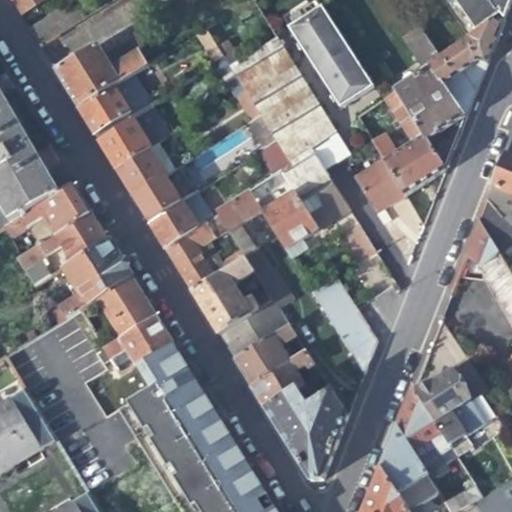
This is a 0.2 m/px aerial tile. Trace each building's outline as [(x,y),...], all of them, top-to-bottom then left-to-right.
[(50,0),(12,0),(23,17),(50,0)] [(81,0),(79,0),(31,30),(43,50),(93,17),(81,0)] [(511,0),(454,0),(479,34),(501,19),(507,21),(511,7),(511,0)] [(324,9),(291,31),(342,111),(358,101),(375,90),(324,9)] [(443,60),(431,69),(467,122),(479,91),(507,21),(501,19),(479,34),(443,60)] [(418,70),(422,76),(430,69),(431,69),(443,60),(425,32),(422,28),(406,38),(424,67),(418,70)] [(199,37),(215,64),(224,59),(218,50),(207,32),(199,37)] [(278,41),(242,63),(231,70),(245,93),(261,119),(276,143),(292,168),(312,154),(312,152),(323,145),(336,135),(278,41)] [(229,44),(218,50),(224,59),(231,70),(242,63),(229,44)] [(98,46),(57,72),(65,85),(81,112),(116,90),(126,84),(134,78),(149,69),(140,53),(113,69),(98,46)] [(215,64),(237,98),(245,93),(231,70),(224,59),(215,64)] [(422,76),(396,95),(446,172),(446,174),(458,145),(467,122),(431,69),(430,69),(422,76)] [(126,84),(116,90),(81,112),(89,123),(98,139),(132,117),(133,116),(142,111),(151,105),(134,78),(126,84)] [(0,199),(15,225),(62,196),(20,124),(0,90),(0,199)] [(236,99),(252,125),(261,119),(245,93),(237,98),(236,99)] [(399,155),(388,137),(375,145),(386,164),(406,197),(428,183),(446,172),(396,95),(388,101),(416,145),(399,155)] [(215,112),(209,103),(198,111),(203,119),(215,112)] [(142,111),(133,116),(132,117),(152,151),(160,146),(162,145),(142,111)] [(360,119),(375,145),(388,137),(383,128),(377,132),(366,115),(360,119)] [(108,155),(118,172),(150,152),(152,151),(132,117),(98,139),(108,155)] [(265,151),(268,148),(276,143),(261,119),(252,125),(249,127),(265,151)] [(268,148),(284,173),(292,168),(276,143),(268,148)] [(176,173),(160,146),(152,151),(150,152),(167,179),(176,173)] [(126,184),(136,199),(167,179),(150,152),(118,172),(126,184)] [(350,213),(329,179),(312,154),(292,168),(284,173),(251,196),(263,215),(264,217),(285,252),(335,222),(350,213)] [(511,159),(506,157),(493,190),(488,203),(511,230),(511,159)] [(396,204),(406,197),(386,164),(357,182),(378,214),(396,204)] [(178,172),(176,173),(167,179),(183,205),(194,198),(178,172)] [(144,212),(152,226),(183,205),(167,179),(136,199),(144,212)] [(46,221),(56,239),(93,216),(81,197),(76,188),(62,196),(15,225),(5,231),(12,242),(46,221)] [(251,222),(263,215),(251,196),(221,217),(231,233),(243,253),(249,262),(257,275),(262,283),(276,305),(278,308),(288,302),(243,228),(251,222)] [(495,250),(511,234),(511,230),(488,203),(480,225),(495,250)] [(192,219),(183,205),(152,226),(158,236),(169,253),(200,231),(192,219)] [(200,214),(192,219),(200,231),(209,226),(200,214)] [(25,272),(50,257),(63,249),(73,266),(110,243),(98,225),(93,216),(56,239),(22,260),(18,262),(25,272)] [(199,252),(211,245),(231,233),(221,217),(209,226),(200,231),(169,253),(180,271),(195,295),(218,281),(199,252)] [(482,283),(483,285),(507,269),(495,250),(480,225),(472,244),(466,260),(483,270),(482,283)] [(14,246),(12,242),(5,231),(0,234),(0,248),(3,247),(6,252),(14,246)] [(52,314),(60,326),(82,312),(99,301),(133,280),(119,258),(110,243),(73,266),(65,271),(81,296),(52,314)] [(226,267),(211,245),(199,252),(218,281),(230,274),(226,267)] [(60,274),(65,271),(73,266),(63,249),(50,257),(60,274)] [(226,263),(226,267),(230,274),(249,262),(243,253),(226,263)] [(236,288),(257,275),(249,262),(230,274),(218,281),(195,295),(221,338),(255,317),(247,305),(239,303),(240,301),(238,296),(234,296),(236,288)] [(511,362),(511,277),(507,269),(483,285),(511,331),(511,356),(509,358),(511,362)] [(99,301),(125,342),(158,321),(144,299),(133,280),(99,301)] [(314,295),(366,376),(375,354),(378,345),(337,280),(314,295)] [(267,302),(271,308),(276,305),(262,283),(254,288),(264,303),(267,302)] [(271,308),(255,317),(221,338),(237,363),(291,328),(278,308),(276,305),(271,308)] [(129,355),(138,370),(174,347),(165,332),(158,321),(125,342),(106,353),(112,364),(129,355)] [(297,338),(291,328),(237,363),(253,389),(291,365),(281,349),(297,338)] [(184,511),(276,511),(200,389),(185,364),(174,347),(138,370),(152,393),(121,412),(133,430),(137,437),(184,511)] [(297,357),(300,360),(307,355),(303,348),(297,351),(297,357)] [(317,369),(307,355),(300,360),(295,363),(291,365),(253,389),(258,396),(267,412),(299,392),(305,388),(297,375),(306,368),(310,373),(317,369)] [(467,366),(452,376),(470,405),(475,402),(485,396),(467,366)] [(453,417),(471,406),(470,405),(452,376),(441,383),(418,397),(457,462),(472,453),(464,440),(466,439),(453,417)] [(314,382),(305,388),(299,392),(302,397),(318,387),(314,382)] [(447,511),(466,511),(481,503),(457,462),(418,397),(414,391),(407,408),(398,431),(420,467),(437,456),(464,497),(446,509),(447,511)] [(26,392),(0,407),(0,478),(58,444),(26,392)] [(310,409),(302,397),(299,392),(267,412),(291,450),(311,483),(324,482),(348,420),(333,395),(310,409)] [(485,428),(471,406),(453,417),(466,439),(485,428)] [(429,481),(420,467),(398,431),(390,451),(382,471),(407,511),(418,511),(423,509),(412,491),(429,481)] [(407,511),(382,471),(367,509),(366,511),(407,511)] [(511,511),(511,484),(481,503),(487,511),(511,511)] [(98,511),(89,496),(61,511),(98,511)]
